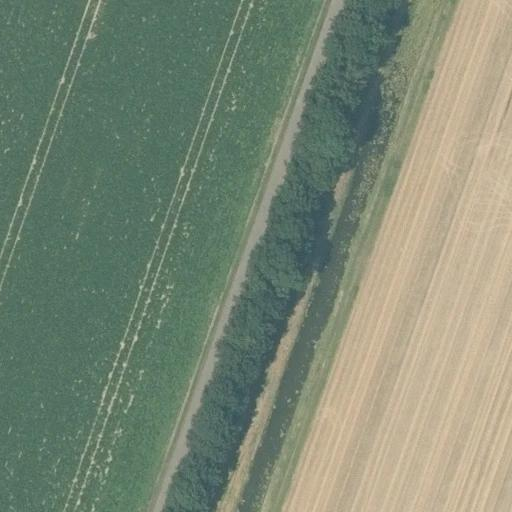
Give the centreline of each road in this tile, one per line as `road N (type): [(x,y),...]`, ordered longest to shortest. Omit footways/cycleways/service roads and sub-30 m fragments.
road 1 (track): [(271,511),(450,0)]
road 2 (unclassified): [(160,511),(338,0)]
